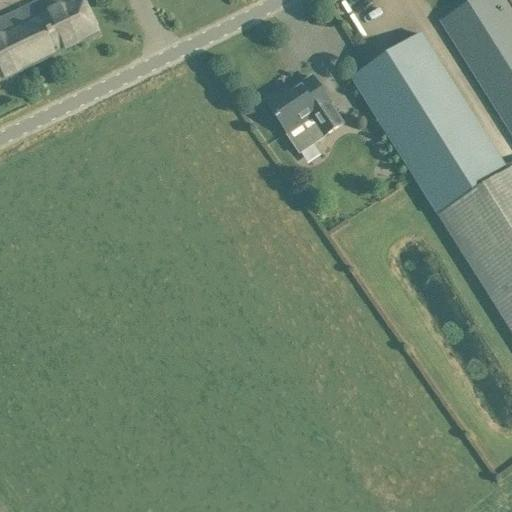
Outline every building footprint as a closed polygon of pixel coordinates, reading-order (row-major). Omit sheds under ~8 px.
[(38,0),(43,10),(9,26),(11,30),(10,31),(28,68),(98,35),(81,0),(38,0)] [(477,0),(442,22),(511,132),(511,12),(509,7),(503,0),(477,0)] [(0,81),(28,68),(10,31),(11,30),(9,26),(4,28),(0,20),(0,81)] [(421,35),(352,78),(437,214),(485,185),(507,171),(421,35)] [(271,102),(267,105),(300,153),(343,125),(330,107),(332,106),(313,78),(297,88),(298,89),(289,95),(287,91),(283,94),(280,93),(271,99),(271,102)] [(384,141),(376,145),(381,156),(389,153),(384,141)] [(485,185),(437,214),(511,333),(511,167),(507,171),(485,185)]
